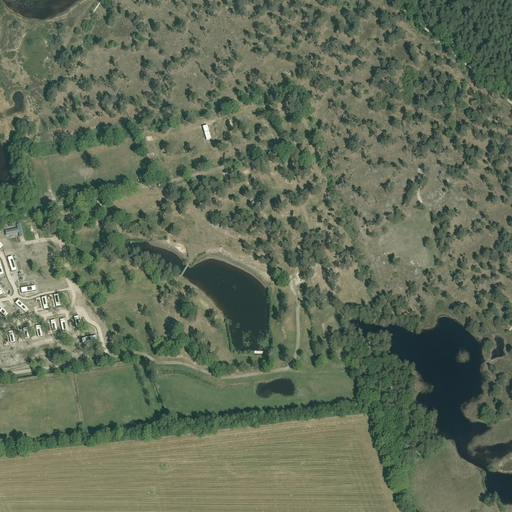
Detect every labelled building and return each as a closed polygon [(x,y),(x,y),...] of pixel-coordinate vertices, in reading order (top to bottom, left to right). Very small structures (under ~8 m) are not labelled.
[(18,230),(5,233),(6,236),(19,233),(20,238),(20,237),(21,238),(23,237),(21,225),(17,225),(18,230)] [(31,247),(17,250),(20,260),(36,256),(35,252),(32,252),(31,247)] [(12,258),(7,259),(12,273),(16,271),(12,258)] [(19,301),(15,304),(26,314),(29,311),(19,301)] [(0,306),(0,313),(5,318),(8,315),(0,306)]
